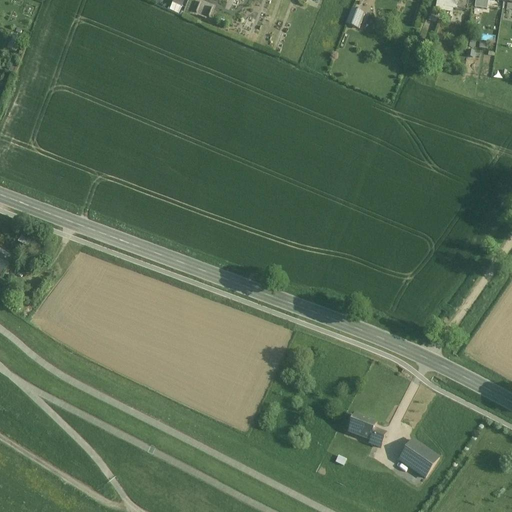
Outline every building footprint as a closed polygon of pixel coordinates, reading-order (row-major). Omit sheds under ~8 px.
[(476,0),(475,9),(487,11),(488,0),(476,0)] [(358,29),(364,14),(351,9),(345,24),(358,29)] [(21,38),(12,35),(6,49),(16,52),(21,38)] [(466,75),(477,75),(478,51),(466,51),(466,75)] [(0,278),(12,258),(0,251),(0,278)] [(11,298),(4,293),(0,298),(8,303),(11,298)] [(25,301),(20,298),(14,308),(19,311),(25,301)] [(377,425),(358,418),(355,416),(349,432),(370,441),(369,444),(381,448),(386,435),(375,430),(377,425)] [(424,479),(440,458),(412,438),(397,460),(424,479)] [(346,460),(339,456),(336,463),(344,466),(346,460)]
